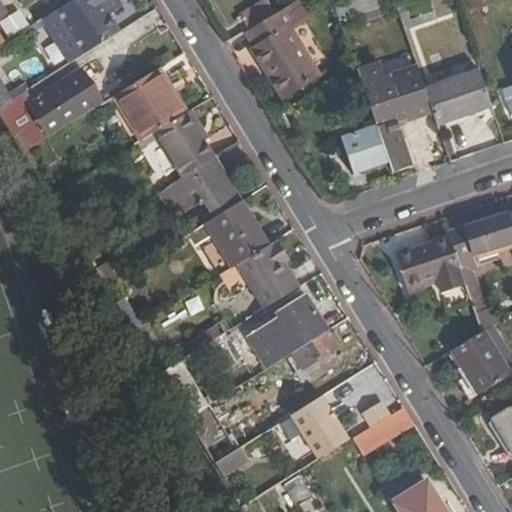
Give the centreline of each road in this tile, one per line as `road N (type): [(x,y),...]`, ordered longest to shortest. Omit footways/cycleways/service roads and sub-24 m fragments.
road 1 (residential): [(322,236),(489,511)]
road 2 (residential): [(175,0),(322,236)]
road 3 (residential): [(511,170),(322,236)]
